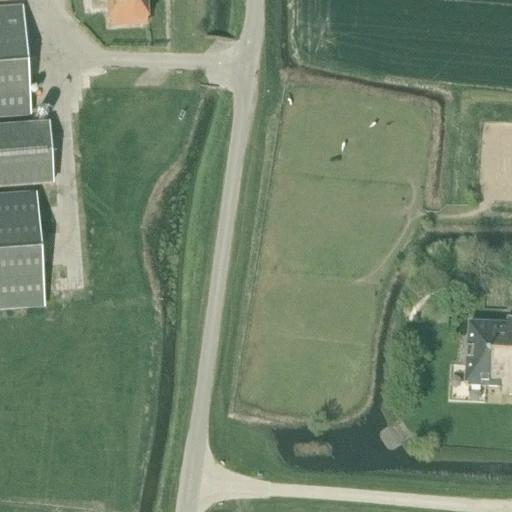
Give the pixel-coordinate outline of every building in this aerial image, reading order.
[(106,0),(108,27),(146,24),(144,0),(106,0)] [(0,119),(29,117),(21,8),(0,9),(0,119)] [(47,127),(0,130),(0,188),(52,185),(47,127)] [(0,308),(43,306),(36,193),(0,195),(0,308)] [(502,395),(511,395),(511,318),(507,318),(507,326),(470,324),(466,386),(503,388),(502,395)]
